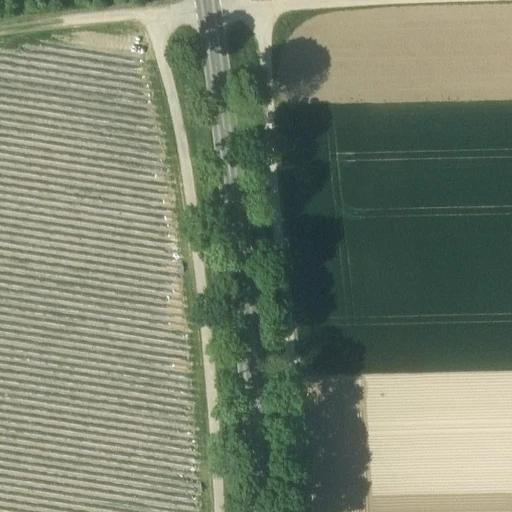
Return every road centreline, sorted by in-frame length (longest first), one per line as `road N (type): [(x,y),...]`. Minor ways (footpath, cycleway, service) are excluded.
road 1 (track): [(218,511),(195,230),(159,13),(207,7)]
road 2 (tertiary): [(206,0),(257,511)]
road 3 (track): [(261,5),(302,511)]
road 4 (track): [(207,7),(489,0)]
road 5 (track): [(159,13),(0,32)]
